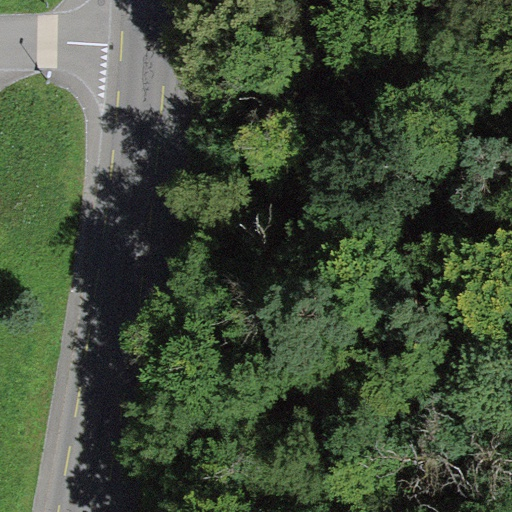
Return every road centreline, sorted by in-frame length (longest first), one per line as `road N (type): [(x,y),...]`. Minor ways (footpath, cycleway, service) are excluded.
road 1 (secondary): [(86,511),(138,209),(148,46)]
road 2 (residential): [(148,46),(0,42)]
